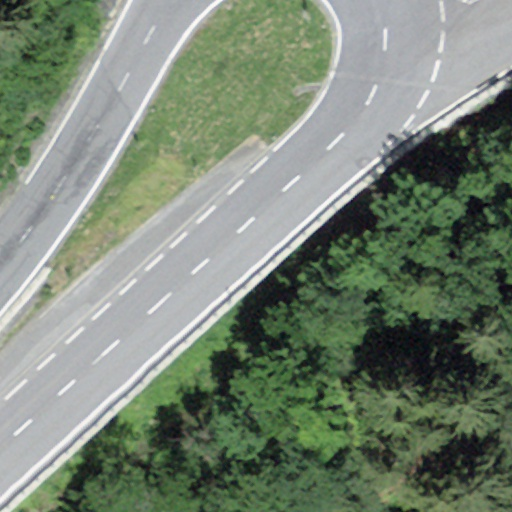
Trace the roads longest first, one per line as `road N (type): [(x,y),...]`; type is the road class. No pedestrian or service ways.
road 1 (primary): [(386,22),(377,89),(358,126),(294,198),(0,461)]
road 2 (primary): [(0,282),(174,0)]
